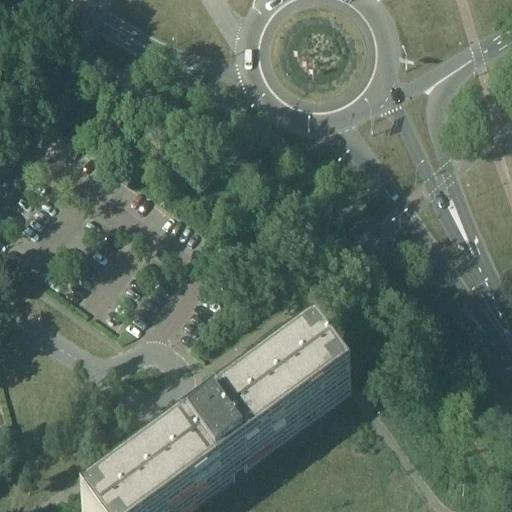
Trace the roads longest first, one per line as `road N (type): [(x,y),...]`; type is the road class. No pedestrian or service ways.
road 1 (primary): [(138,42),(330,189),(495,342)]
road 2 (primary): [(318,126),(359,150),(495,342)]
road 3 (primary): [(477,263),(437,130),(449,85),(477,56)]
road 4 (primary): [(477,263),(440,207),(391,98)]
road 5 (residential): [(102,376),(145,405),(163,403),(175,389),(174,370),(158,357),(135,360)]
